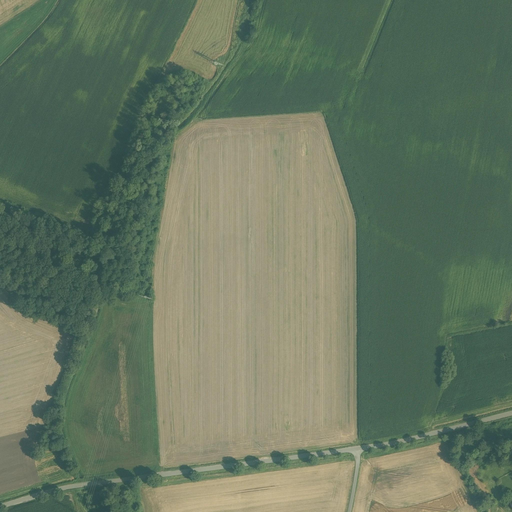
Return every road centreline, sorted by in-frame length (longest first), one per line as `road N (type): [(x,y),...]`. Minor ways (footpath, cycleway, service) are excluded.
road 1 (tertiary): [(0,506),(73,486),(358,448)]
road 2 (tertiary): [(358,448),(511,413)]
